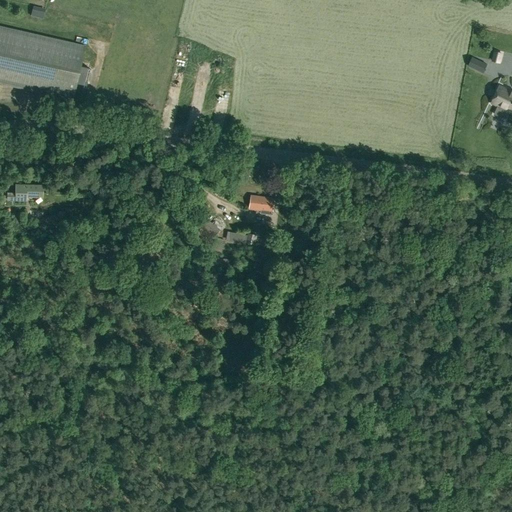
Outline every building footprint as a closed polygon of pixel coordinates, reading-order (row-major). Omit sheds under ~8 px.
[(32,10),(31,15),(42,18),(44,12),(32,10)] [(76,85),(86,87),(90,70),(80,68),(84,47),(0,27),(0,84),(72,101),(76,85)] [(494,51),(491,61),(500,63),(503,53),(494,51)] [(469,66),(483,73),(487,64),(473,58),(469,66)] [(179,84),(187,85),(188,76),(180,75),(179,84)] [(511,111),(511,92),(506,89),(499,106),(511,111)] [(235,113),(235,100),(227,100),(228,113),(235,113)] [(23,195),(33,195),(33,185),(15,184),(15,193),(14,199),(23,199),(23,195)] [(272,214),(274,199),(251,195),(249,208),(261,210),(260,213),(272,214)] [(44,208),(44,199),(34,199),(33,207),(44,208)] [(294,215),(293,206),(282,206),(283,216),(294,215)] [(225,240),(213,237),(211,246),(223,249),(225,240)]
